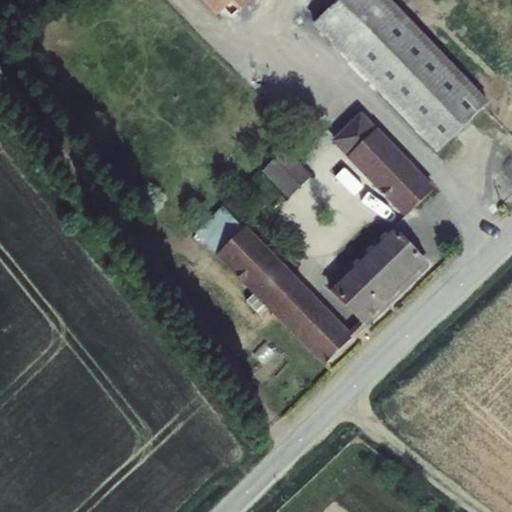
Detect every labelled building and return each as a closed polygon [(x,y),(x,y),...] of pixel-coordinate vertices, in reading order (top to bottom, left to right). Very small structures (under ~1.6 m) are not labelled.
[(247,0),(224,0),(235,11),(247,0)] [(435,156),(490,107),(390,0),(345,0),(316,26),(435,156)] [(434,194),(364,118),(338,142),(408,217),(434,194)] [(315,179),(294,154),(268,176),(289,201),(315,179)] [(351,342),(251,233),(222,259),(323,368),(351,342)] [(424,270),(392,236),(331,295),(364,329),(424,270)]
